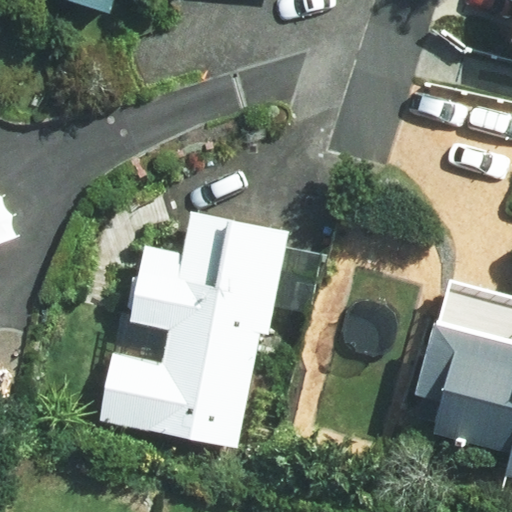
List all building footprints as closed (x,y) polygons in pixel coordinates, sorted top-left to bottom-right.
[(45,0),(45,3),(106,23),(113,0),(210,0),(274,20),(279,0),(45,0)] [(511,23),(502,50),(511,54),(511,23)] [(0,249),(20,238),(0,201),(0,249)] [(265,344),(285,236),(185,218),(178,259),(143,253),(129,326),(167,333),(161,366),(109,357),(96,427),(237,453),(257,343),(265,344)] [(501,481),(511,483),(511,351),(428,331),(411,402),(434,408),(427,439),(506,458),(501,481)]
